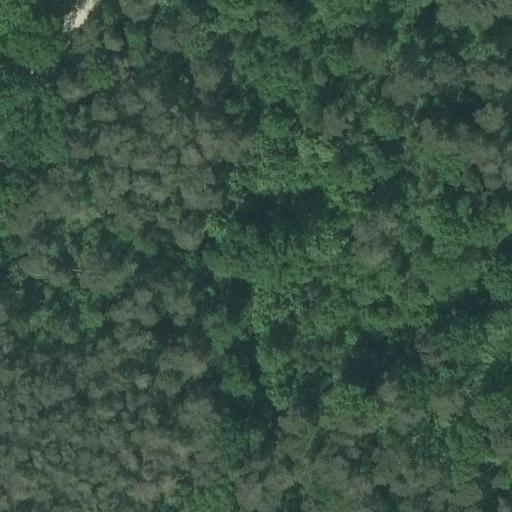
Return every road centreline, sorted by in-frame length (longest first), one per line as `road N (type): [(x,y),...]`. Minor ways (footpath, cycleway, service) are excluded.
road 1 (unknown): [(0,234),(126,0)]
road 2 (unclassified): [(87,0),(0,147)]
